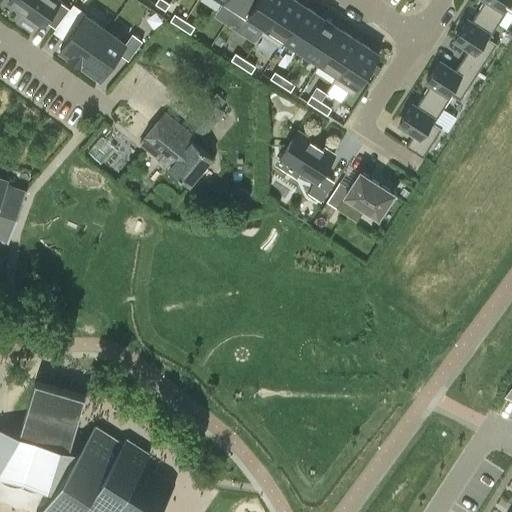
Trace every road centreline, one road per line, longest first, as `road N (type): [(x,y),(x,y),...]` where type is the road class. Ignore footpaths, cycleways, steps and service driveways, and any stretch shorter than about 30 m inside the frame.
road 1 (residential): [(415,38),(360,125),(420,163)]
road 2 (residential): [(511,435),(493,426),(436,511)]
